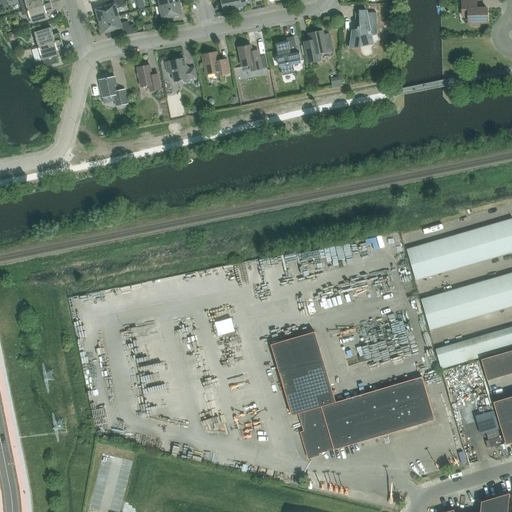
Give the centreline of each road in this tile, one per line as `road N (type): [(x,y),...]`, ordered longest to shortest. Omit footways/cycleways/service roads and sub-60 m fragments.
road 1 (residential): [(0,170),(42,161),(62,146),(89,58)]
road 2 (residential): [(89,58),(207,31)]
road 3 (residential): [(207,31),(324,0)]
